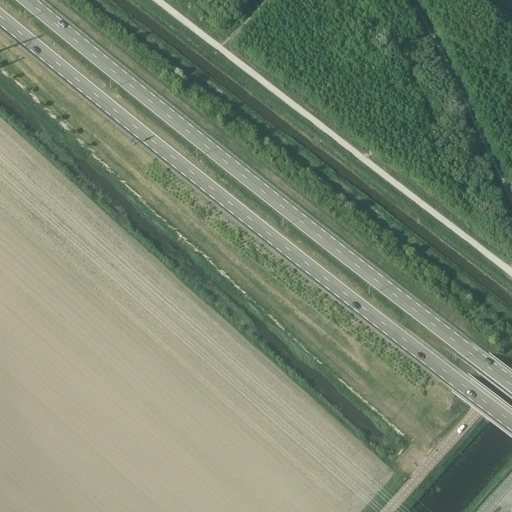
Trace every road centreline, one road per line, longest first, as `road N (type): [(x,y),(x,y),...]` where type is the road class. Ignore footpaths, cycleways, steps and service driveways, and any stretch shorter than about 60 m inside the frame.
road 1 (primary): [(0,14),(511,423)]
road 2 (primary): [(511,385),(27,0)]
road 3 (unclassified): [(385,511),(511,370)]
